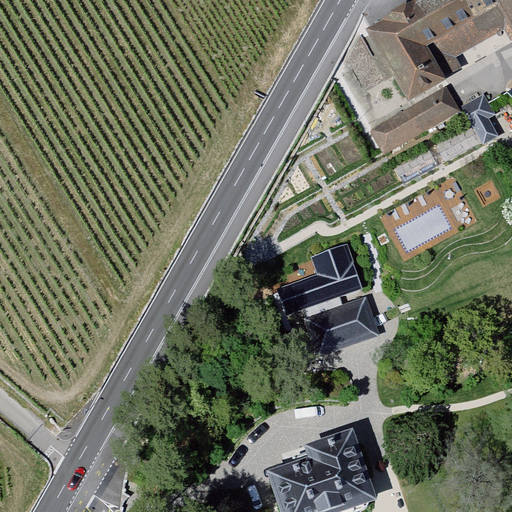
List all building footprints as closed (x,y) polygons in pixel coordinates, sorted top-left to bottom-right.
[(511,0),(427,0),(362,33),(365,40),(345,64),(365,87),(394,72),(412,106),(461,81),(452,63),(511,31),(511,0)] [(448,94),(372,134),(385,158),(461,119),(448,94)] [(483,97),(458,109),(470,133),(475,131),(485,150),(505,140),(483,97)] [(444,171),(485,150),(475,131),(435,152),(444,171)] [(403,187),(436,171),(429,158),(396,173),(403,187)] [(304,312),(319,358),(376,340),(364,301),(342,308),(340,301),(360,294),(346,252),(316,262),(323,284),(289,295),(295,315),(304,312)] [(270,474),(283,511),(369,511),(386,506),(361,432),(311,449),(314,459),(270,474)]
